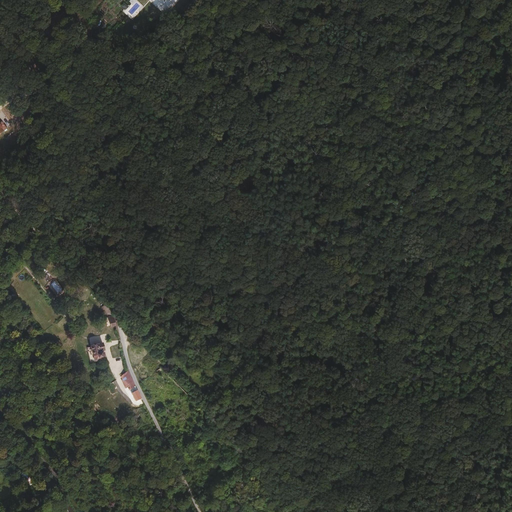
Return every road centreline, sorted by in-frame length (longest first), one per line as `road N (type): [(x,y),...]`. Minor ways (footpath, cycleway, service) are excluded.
road 1 (track): [(511,349),(491,210),(485,87),(498,0)]
road 2 (track): [(205,0),(94,133),(115,304)]
road 3 (track): [(271,0),(309,40),(356,142)]
road 4 (residential): [(0,409),(86,511)]
